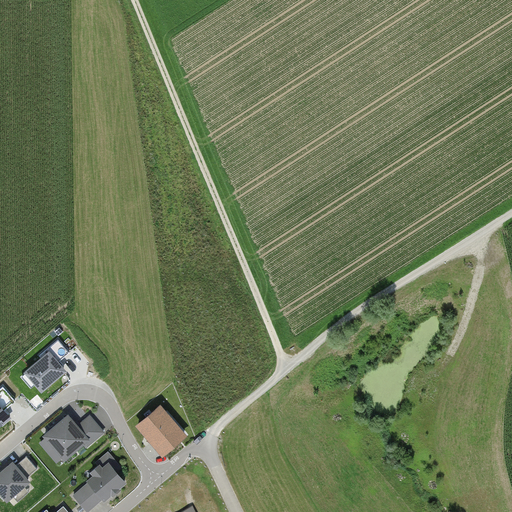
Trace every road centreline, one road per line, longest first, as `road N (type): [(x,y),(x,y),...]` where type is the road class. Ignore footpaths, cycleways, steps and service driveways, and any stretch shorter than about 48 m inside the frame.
road 1 (track): [(287,368),(128,0)]
road 2 (track): [(204,448),(333,330),(511,214)]
road 3 (residential): [(154,477),(114,410),(87,391),(66,397),(0,453)]
road 4 (residential): [(154,477),(204,448),(237,511)]
